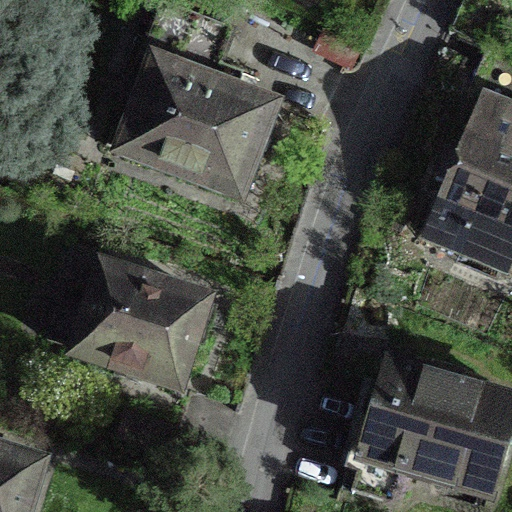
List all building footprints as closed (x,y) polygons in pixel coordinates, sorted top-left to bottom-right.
[(236,198),(270,109),(233,95),(240,76),(207,64),(220,29),(158,5),(144,42),(134,38),(115,87),(126,91),(104,149),(236,198)] [(511,251),(511,113),(483,101),(459,159),(449,155),(444,153),(435,176),(449,182),(425,240),(503,273),(511,251)] [(71,356),(175,390),(203,303),(99,270),(86,313),(57,303),(44,343),(73,352),(71,356)] [(487,501),(511,415),(511,403),(450,385),(386,367),(375,405),(363,402),(343,472),(355,475),(349,495),(391,507),(400,475),(487,501)] [(112,442),(170,460),(178,433),(121,415),(112,442)] [(0,459),(0,511),(19,511),(33,469),(0,459)]
